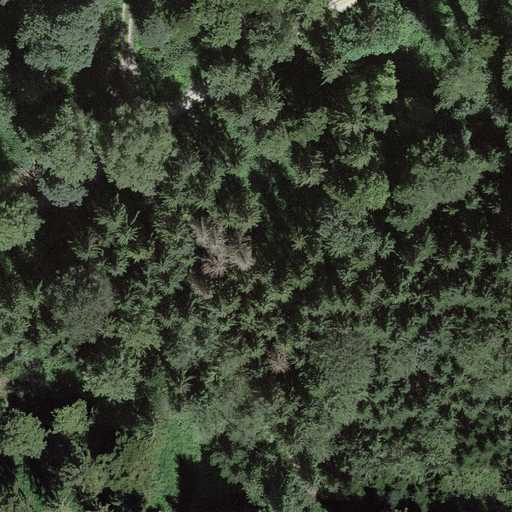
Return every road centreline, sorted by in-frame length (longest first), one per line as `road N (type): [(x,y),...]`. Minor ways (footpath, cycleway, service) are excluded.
road 1 (track): [(132,0),(122,114),(270,386),(299,511)]
road 2 (track): [(318,0),(189,88),(122,114),(67,193),(0,231)]
